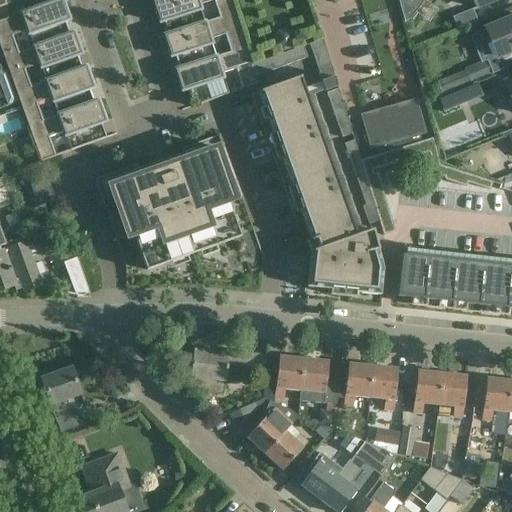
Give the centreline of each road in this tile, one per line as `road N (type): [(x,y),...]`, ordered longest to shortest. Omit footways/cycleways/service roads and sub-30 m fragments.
road 1 (residential): [(264,320),(272,251),(219,101),(173,118)]
road 2 (residential): [(278,511),(119,356),(113,314)]
road 3 (residential): [(511,345),(264,320)]
road 4 (residential): [(126,135),(74,154),(108,261),(113,314)]
road 5 (residential): [(97,0),(82,5),(126,135)]
road 6 (residential): [(264,320),(113,314)]
road 7 (residential): [(173,118),(137,0)]
